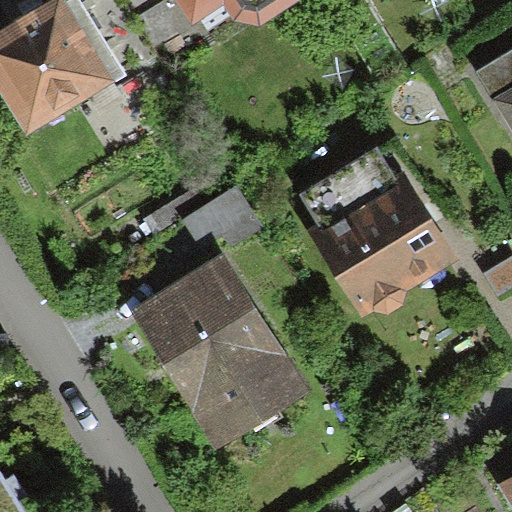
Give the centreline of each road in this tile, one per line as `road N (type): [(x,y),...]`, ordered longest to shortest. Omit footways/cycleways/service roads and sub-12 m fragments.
road 1 (residential): [(125,511),(0,304)]
road 2 (residential): [(339,511),(511,392)]
